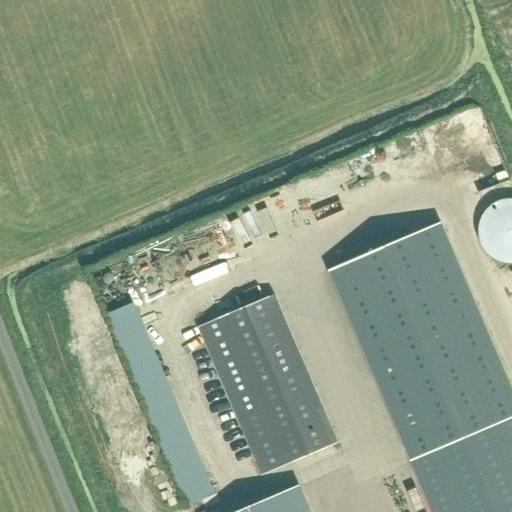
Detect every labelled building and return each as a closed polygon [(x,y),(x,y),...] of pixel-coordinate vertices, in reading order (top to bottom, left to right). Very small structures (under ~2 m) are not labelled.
[(494,16),(511,73),(511,11),(511,10),(494,16)] [(466,95),(453,100),(465,127),(478,122),(466,95)] [(438,150),(437,146),(447,142),(439,121),(401,135),(410,160),(438,150)] [(497,131),(482,133),(486,162),(500,160),(497,131)] [(432,163),(440,182),(458,174),(449,155),(432,163)] [(409,184),(402,156),(394,158),(402,186),(409,184)] [(382,209),(392,202),(384,191),(374,198),(382,209)] [(511,199),(509,200),(506,200),(501,201),(498,202),(495,203),(492,205),(489,207),(487,209),(485,212),(482,215),(481,218),(479,221),(478,226),(478,229),(478,232),(478,238),(480,243),(482,247),(483,249),(485,252),(486,253),(489,256),(493,259),(498,261),(504,263),(509,263),(511,263),(511,199)] [(261,222),(240,229),(246,246),(267,239),(261,222)] [(511,511),(511,391),(440,223),(328,271),(430,511),(511,511)] [(238,293),(244,304),(262,295),(256,284),(238,293)] [(290,333),(274,295),(199,327),(263,475),(338,445),(290,333)] [(511,301),(503,304),(507,317),(511,315),(511,301)] [(165,374),(142,384),(147,395),(169,385),(165,374)] [(237,511),(310,511),(300,486),(237,511)]
